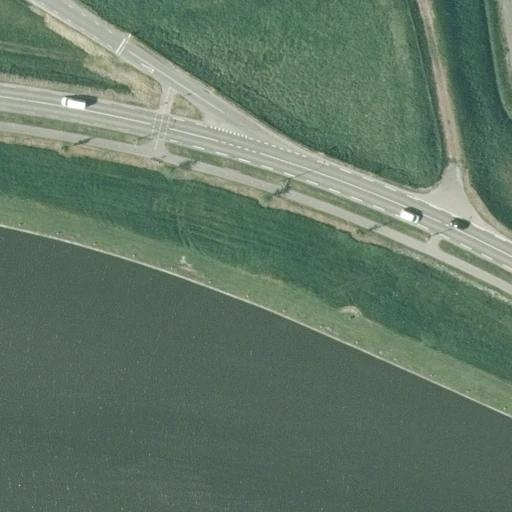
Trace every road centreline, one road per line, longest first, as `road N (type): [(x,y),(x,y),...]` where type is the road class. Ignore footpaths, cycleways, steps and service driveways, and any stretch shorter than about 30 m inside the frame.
road 1 (primary): [(248,149),(511,258)]
road 2 (tertiary): [(43,0),(238,121),(248,149)]
road 3 (primary): [(0,98),(248,149)]
road 4 (unknown): [(434,222),(438,129),(406,0)]
